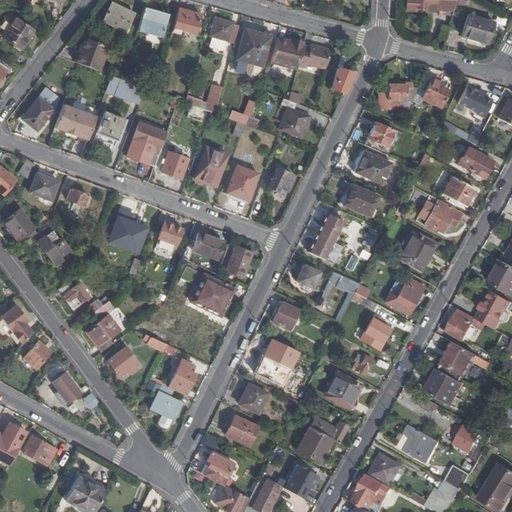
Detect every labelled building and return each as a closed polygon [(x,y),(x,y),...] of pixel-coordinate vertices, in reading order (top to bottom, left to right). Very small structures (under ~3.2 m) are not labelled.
[(406,0),(406,8),(426,9),(427,5),(435,5),(435,9),(454,10),(456,0),(406,0)] [(134,14),(112,4),(103,22),(126,32),(134,14)] [(177,9),(171,34),(180,36),(182,30),(195,33),(200,15),(177,9)] [(143,11),(137,31),(161,38),(167,17),(163,16),(163,17),(143,11)] [(14,18),(21,22),(23,14),(16,12),(14,18)] [(29,38),(33,30),(21,22),(14,18),(8,15),(0,27),(0,36),(15,46),(13,49),(22,54),(31,39),(29,38)] [(493,23),(467,16),(461,37),(479,43),(480,39),(488,42),(493,23)] [(227,42),(234,43),(239,26),(232,24),(214,19),(209,37),(227,42)] [(441,26),(438,38),(445,40),(448,28),(441,26)] [(252,32),(244,30),(236,60),(262,68),(270,39),(269,38),(269,39),(251,34),(252,32)] [(87,41),(84,40),(78,56),(81,57),(87,41)] [(107,48),(87,41),(81,57),(78,56),(75,63),(78,64),(98,72),(107,48)] [(276,42),(270,63),(296,70),(297,67),(303,46),(293,43),(292,46),(276,42)] [(306,65),(325,71),(330,51),(311,46),(310,48),(303,46),(297,67),(305,69),(306,65)] [(331,90),(344,94),(353,75),(337,70),(331,90)] [(105,93),(139,105),(145,89),(124,81),(111,77),(107,87),(105,93)] [(448,92),(441,88),(438,87),(439,84),(431,80),(422,100),(440,109),(448,92)] [(382,110),(408,110),(418,89),(413,89),(406,89),(406,84),(400,84),(400,86),(387,86),(387,94),(382,95),(382,110)] [(204,111),(211,113),(213,114),(220,89),(211,87),(204,111)] [(473,92),(466,89),(458,105),(476,114),(477,114),(476,116),(483,119),(492,102),(478,95),(480,92),(474,89),(473,92)] [(287,101),(295,104),(297,105),(299,97),(290,93),(287,101)] [(511,136),(511,102),(509,101),(502,97),(488,123),(495,126),(511,136)] [(53,111),(38,99),(21,120),(36,132),(53,111)] [(167,116),(172,118),(178,101),(174,99),(167,116)] [(287,101),(282,99),(280,106),(286,108),(278,130),(301,139),(310,117),(293,111),(295,104),(287,101)] [(63,106),(54,129),(66,134),(65,136),(75,140),(75,137),(87,142),(93,126),(96,118),(71,109),(63,106)] [(125,121),(104,114),(94,140),(115,148),(125,121)] [(477,114),(476,114),(473,119),(481,123),(483,119),(476,116),(477,114)] [(258,122),(249,119),(247,124),(256,128),(258,122)] [(239,138),(243,126),(236,123),(231,136),(239,138)] [(160,149),(166,134),(139,124),(132,142),(134,143),(135,140),(160,149)] [(374,124),(365,146),(388,157),(391,150),(387,148),(394,133),(374,124)] [(454,136),(466,139),(468,132),(456,129),(454,136)] [(475,129),(468,142),(476,147),(483,133),(475,129)] [(126,157),(154,167),(160,149),(135,140),(134,143),(132,142),(126,157)] [(226,156),(205,148),(194,177),(215,185),(226,156)] [(485,180),(494,164),(469,150),(463,161),(462,160),(458,166),(485,180)] [(381,185),(390,165),(363,152),(362,153),(364,154),(355,172),(354,171),(353,172),(381,185)] [(187,160),(168,153),(161,172),(180,179),(187,160)] [(33,165),(27,161),(20,172),(26,175),(33,165)] [(257,174),(236,166),(226,193),(248,201),(257,174)] [(0,192),(3,195),(15,181),(0,167),(0,192)] [(286,192),(293,178),(277,169),(275,173),(273,171),(271,175),(273,176),(273,177),(271,176),(270,179),(272,179),(267,188),(277,193),(279,189),(286,192)] [(443,171),(434,188),(443,193),(452,175),(443,171)] [(48,178),(36,174),(29,192),(51,200),(57,185),(47,181),(48,178)] [(475,192),(452,178),(442,195),(466,209),(475,192)] [(369,218),(378,197),(344,182),(344,183),(351,186),(342,205),(341,204),(341,205),(369,218)] [(410,186),(404,196),(409,199),(414,188),(410,186)] [(84,207),(88,197),(70,190),(67,197),(65,196),(64,200),(84,207)] [(404,196),(401,201),(399,206),(404,208),(409,199),(404,196)] [(458,223),(462,215),(429,196),(426,202),(436,208),(426,225),(427,225),(426,228),(432,232),(433,229),(438,231),(443,234),(448,223),(451,219),(458,223)] [(398,208),(394,216),(399,219),(404,208),(399,206),(398,208)] [(18,240),(22,245),(28,241),(36,235),(32,230),(33,229),(19,210),(3,222),(17,240),(18,240)] [(455,227),(458,223),(451,219),(448,223),(455,227)] [(52,233),(59,228),(52,223),(36,235),(28,241),(33,247),(38,244),(52,264),(70,250),(62,240),(61,241),(57,239),(52,233)] [(181,230),(164,223),(154,249),(172,255),(181,230)] [(327,237),(318,232),(308,253),(318,257),(327,237)] [(190,237),(182,258),(188,261),(192,250),(216,260),(222,243),(198,234),(196,239),(190,237)] [(436,247),(413,234),(399,260),(419,272),(429,254),(431,255),(436,247)] [(242,278),(248,263),(243,261),(247,252),(234,248),(226,272),(242,278)] [(243,261),(248,263),(252,254),(247,252),(243,261)] [(511,267),(501,262),(497,269),(499,270),(491,284),(511,296),(511,267)] [(319,273),(304,266),(296,282),(312,289),(319,273)] [(333,273),(329,285),(353,295),(358,283),(333,273)] [(233,290),(203,275),(190,302),(220,317),(233,290)] [(392,307),(391,308),(392,308),(393,307),(407,315),(407,317),(408,317),(425,287),(424,286),(423,288),(408,280),(409,278),(408,277),(396,299),(390,295),(385,303),(392,307)] [(73,289),(68,283),(57,291),(73,311),(89,299),(78,284),(73,289)] [(355,293),(367,298),(371,290),(359,284),(355,293)] [(467,315),(480,322),(487,326),(492,317),(495,319),(498,318),(499,318),(500,316),(501,314),(501,313),(501,311),(500,310),(497,308),(503,299),(483,288),(476,300),(474,299),(471,305),(472,306),(467,315)] [(354,293),(352,299),(359,303),(362,297),(354,293)] [(366,307),(369,301),(362,297),(359,303),(366,307)] [(299,311),(282,302),(272,323),(290,331),(299,311)] [(85,309),(90,315),(100,308),(98,305),(96,306),(93,303),(85,309)] [(100,308),(90,315),(94,321),(108,311),(104,305),(100,308)] [(0,309),(0,317),(0,318),(8,312),(4,306),(0,309)] [(10,335),(19,348),(31,334),(25,325),(27,323),(21,314),(15,307),(8,312),(0,318),(12,333),(10,335)] [(154,328),(166,334),(169,329),(171,330),(177,315),(162,309),(154,328)] [(460,310),(447,333),(463,342),(475,322),(479,324),(480,322),(467,315),(460,310)] [(85,333),(100,354),(112,345),(109,340),(120,332),(109,316),(85,333)] [(374,320),(372,319),(361,340),(379,350),(390,329),(382,324),(374,320)] [(142,323),(133,329),(147,336),(148,336),(152,328),(142,323)] [(162,352),(166,345),(148,336),(147,336),(145,340),(147,341),(146,344),(162,352)] [(51,353),(38,342),(23,359),(36,370),(51,353)] [(469,352),(454,343),(442,365),(443,366),(463,377),(465,378),(474,362),(489,371),(492,365),(478,357),(469,352)] [(172,355),(174,349),(167,345),(164,352),(172,355)] [(472,347),(469,352),(478,357),(482,350),(473,345),(472,347)] [(511,365),(507,362),(502,371),(511,376),(511,346),(509,351),(511,352),(511,365)] [(139,366),(125,347),(107,361),(118,377),(130,368),(133,371),(139,366)] [(279,358),(263,350),(253,370),(269,378),(279,358)] [(364,358),(359,355),(353,368),(357,370),(356,372),(364,375),(367,369),(368,369),(373,361),(364,357),(364,358)] [(173,391),(184,397),(195,375),(191,373),(188,371),(191,366),(176,358),(172,366),(177,368),(167,388),(173,391)] [(463,377),(443,366),(440,371),(460,383),(463,377)] [(452,407),(464,385),(460,383),(440,371),(438,370),(433,379),(435,380),(428,393),(452,407)] [(81,394),(65,374),(52,383),(59,392),(55,395),(64,407),(81,394)] [(361,387),(338,374),(326,396),(352,410),(359,398),(356,396),(361,387)] [(433,379),(426,392),(428,393),(435,380),(433,379)] [(170,399),(173,391),(167,388),(161,385),(149,410),(149,411),(150,410),(171,421),(172,422),(181,404),(170,399)] [(267,394),(248,385),(238,405),(258,414),(267,394)] [(310,403),(313,396),(307,393),(303,400),(310,403)] [(92,396),(85,400),(92,409),(98,404),(92,396)] [(434,414),(438,406),(423,398),(419,405),(434,414)] [(258,429),(234,417),(225,436),(249,448),(258,429)] [(337,442),(340,443),(348,427),(340,422),(335,430),(314,418),(309,427),(333,440),(337,442)] [(3,437),(0,435),(0,461),(8,466),(26,433),(10,424),(3,437)] [(428,464),(440,443),(410,426),(398,448),(428,464)] [(333,440),(309,427),(296,450),(320,463),(325,455),(333,440)] [(477,464),(486,448),(489,442),(483,438),(479,436),(480,435),(465,427),(452,449),(477,464)] [(483,438),(489,442),(492,437),(486,433),(483,438)] [(57,451),(32,437),(23,453),(48,467),(57,451)] [(337,442),(333,440),(325,455),(329,457),(337,442)] [(208,466),(203,475),(222,485),(233,465),(211,453),(207,462),(209,463),(208,466)] [(381,455),(369,475),(368,477),(383,485),(384,484),(390,487),(401,466),(381,455)] [(278,470),(267,464),(267,465),(261,477),(267,480),(272,482),(278,470)] [(303,499),(306,494),(312,483),(314,484),(318,477),(297,465),(284,489),(303,499)] [(461,490),(471,475),(455,466),(446,481),(461,490)] [(502,511),(511,496),(511,472),(502,466),(481,501),(499,511),(502,511)] [(358,506),(361,507),(369,511),(378,511),(388,497),(392,488),(390,487),(384,484),(383,485),(368,477),(369,475),(365,473),(360,481),(363,482),(352,502),(358,506)] [(78,477),(65,500),(87,511),(94,511),(105,492),(78,477)] [(256,511),(266,511),(279,486),(272,482),(267,480),(252,509),(256,511)] [(447,511),(459,493),(461,491),(445,482),(440,491),(436,489),(427,503),(425,507),(434,511),(447,511)] [(312,483),(306,494),(308,495),(314,484),(312,483)] [(249,500),(222,485),(213,503),(221,507),(225,510),(224,511),(243,511),(246,506),(249,500)] [(410,498),(417,502),(419,498),(424,490),(417,486),(410,498)] [(460,494),(468,499),(470,495),(463,490),(460,494)] [(417,502),(425,507),(427,503),(419,498),(417,502)]
